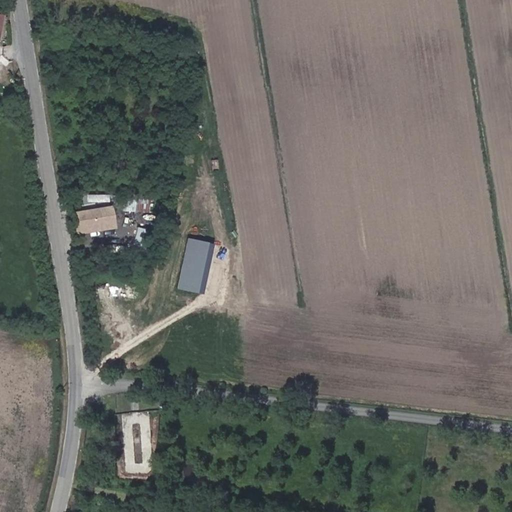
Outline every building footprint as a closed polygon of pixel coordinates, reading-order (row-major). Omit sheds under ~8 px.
[(119,210),(133,211),(134,194),(121,193),(119,210)] [(135,212),(148,213),(150,197),(136,196),(135,212)] [(114,227),(111,207),(72,213),(74,227),(100,223),(101,229),(114,227)] [(142,242),(144,228),(135,227),(133,241),(142,242)] [(185,237),(174,288),(194,292),(205,241),(185,237)]
